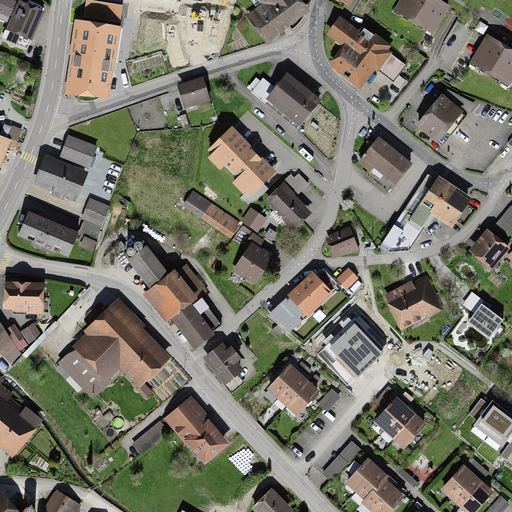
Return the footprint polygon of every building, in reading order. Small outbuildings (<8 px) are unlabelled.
[(259,0),(262,3),(248,13),(266,38),(307,8),(301,0),(259,0)] [(333,0),(349,8),(353,0),(333,0)] [(449,8),(436,0),(402,0),(395,13),(433,35),(449,8)] [(44,11),(19,1),(3,40),(28,51),(44,11)] [(373,40),(344,18),(332,36),(347,47),(334,63),(364,85),(392,47),(376,36),(373,40)] [(120,28),(79,21),(68,90),(109,97),(120,28)] [(511,81),(511,51),(485,36),(469,64),(509,87),(511,81)] [(407,64),(393,53),(380,69),(395,80),(407,64)] [(319,99),(290,75),(270,99),(300,123),(319,99)] [(203,81),(183,87),(188,106),(209,100),(203,81)] [(468,109),(446,92),(421,124),(443,141),(468,109)] [(183,126),(189,124),(186,113),(180,115),(183,126)] [(252,192),(277,169),(232,123),(208,147),(211,150),(208,153),(221,166),(225,162),(237,174),(232,179),(244,191),(248,188),(252,192)] [(0,172),(12,137),(0,132),(0,172)] [(94,147),(69,137),(62,156),(87,165),(94,147)] [(415,166),(381,138),(359,164),(372,174),(376,169),(398,187),(415,166)] [(121,165),(102,158),(98,171),(117,178),(121,165)] [(88,175),(45,159),(34,188),(77,204),(88,175)] [(468,194),(434,172),(385,247),(406,244),(428,211),(448,224),(468,194)] [(104,177),(96,191),(109,199),(117,185),(104,177)] [(281,183),(262,201),(291,231),(310,213),(281,183)] [(195,191),(185,206),(229,237),(240,222),(195,191)] [(110,208),(90,201),(82,224),(102,231),(110,208)] [(511,207),(495,227),(506,237),(511,230),(511,207)] [(251,211),(243,224),(257,233),(265,220),(251,211)] [(26,213),(15,238),(67,260),(77,235),(26,213)] [(353,228),(333,236),(340,255),(360,247),(353,228)] [(508,246),(485,228),(467,250),(490,269),(508,246)] [(139,246),(140,246),(141,245),(142,244),(143,243),(143,241),(142,240),(142,239),(140,238),(139,238),(138,238),(136,238),(135,239),(135,240),(134,242),(135,243),(135,244),(136,245),(137,246),(139,246)] [(131,252),(133,252),(134,251),(135,249),(136,248),(135,246),(135,245),(134,244),(132,243),(131,243),(130,243),(128,244),(127,245),(127,246),(127,248),(127,249),(128,250),(129,251),(130,252),(131,252)] [(178,270),(156,244),(137,258),(158,285),(143,297),(169,321),(206,296),(182,266),(178,270)] [(273,255),(255,244),(238,270),(257,281),(273,255)] [(335,284),(319,269),(273,315),(288,331),(335,284)] [(360,280),(349,269),(339,279),(350,290),(360,280)] [(428,279),(384,300),(400,335),(444,315),(428,279)] [(43,287),(4,286),(3,314),(43,314),(43,287)] [(468,320),(490,336),(500,323),(502,325),(506,319),(490,306),(491,305),(472,291),(463,303),(474,312),(468,320)] [(146,328),(117,299),(81,335),(86,340),(59,367),(93,401),(122,372),(139,389),(168,360),(141,333),(146,328)] [(212,332),(194,310),(174,325),(192,348),(212,332)] [(325,346),(356,379),(385,352),(353,319),(325,346)] [(32,322),(20,330),(29,344),(41,335),(32,322)] [(13,326),(3,333),(12,344),(21,337),(13,326)] [(0,328),(0,355),(11,368),(22,358),(12,344),(3,333),(0,328)] [(227,353),(222,346),(203,361),(224,388),(244,372),(238,365),(242,362),(232,349),(227,353)] [(308,374),(312,370),(302,361),(298,366),(308,374)] [(278,395),(298,375),(290,367),(270,388),(278,395)] [(312,378),(317,383),(322,378),(316,373),(312,378)] [(0,375),(0,396),(7,402),(13,394),(1,385),(5,379),(0,375)] [(298,375),(278,395),(288,404),(308,384),(298,375)] [(308,384),(288,404),(299,414),(318,393),(308,384)] [(332,388),(319,402),(328,410),(341,396),(332,388)] [(0,396),(0,450),(13,462),(40,429),(37,427),(20,413),(7,402),(0,396)] [(387,428),(405,408),(396,399),(372,426),(381,434),(387,428)] [(476,422),(502,442),(511,429),(511,413),(493,399),(476,422)] [(225,443),(189,401),(169,418),(205,460),(225,443)] [(25,408),(20,413),(37,427),(42,422),(25,408)] [(395,436),(414,416),(405,408),(387,428),(395,436)] [(108,420),(114,416),(110,410),(104,415),(108,420)] [(414,416),(395,436),(405,445),(424,425),(414,416)] [(161,423),(133,446),(139,454),(167,431),(161,423)] [(353,443),(324,475),(331,481),(360,449),(353,443)] [(467,460),(485,477),(489,472),(472,456),(467,460)] [(355,477),(349,483),(357,490),(377,469),(367,460),(360,467),(356,462),(348,470),(355,477)] [(396,470),(415,487),(419,482),(400,465),(396,470)] [(453,497),(472,475),(463,467),(443,488),(453,497)] [(377,469),(357,490),(366,499),(383,480),(386,478),(377,469)] [(472,475),(453,497),(462,505),(482,483),(472,475)] [(392,488),(383,480),(366,499),(364,502),(373,510),(392,488)] [(482,483),(462,505),(469,511),(475,511),(492,493),(482,483)] [(387,511),(402,497),(392,488),(373,510),(375,511),(387,511)] [(428,493),(433,496),(437,492),(432,488),(428,493)] [(0,511),(18,511),(0,490),(0,511)] [(76,511),(80,506),(56,490),(44,509),(48,511),(76,511)] [(288,511),(272,495),(254,511),(288,511)] [(501,496),(486,511),(503,511),(510,504),(501,496)] [(34,511),(35,510),(35,508),(35,507),(34,505),(33,504),(31,503),(29,503),(27,503),(26,504),(25,506),(24,507),(24,509),(25,511),(34,511)]
